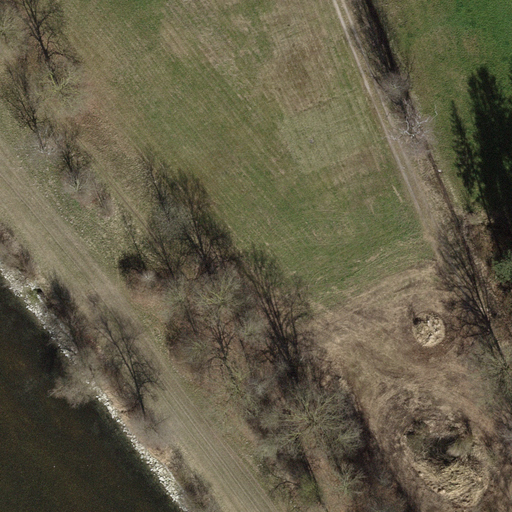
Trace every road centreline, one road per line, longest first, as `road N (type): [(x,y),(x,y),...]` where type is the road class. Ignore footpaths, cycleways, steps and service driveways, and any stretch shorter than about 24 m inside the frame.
road 1 (track): [(343,0),(511,428)]
road 2 (track): [(0,184),(229,511)]
